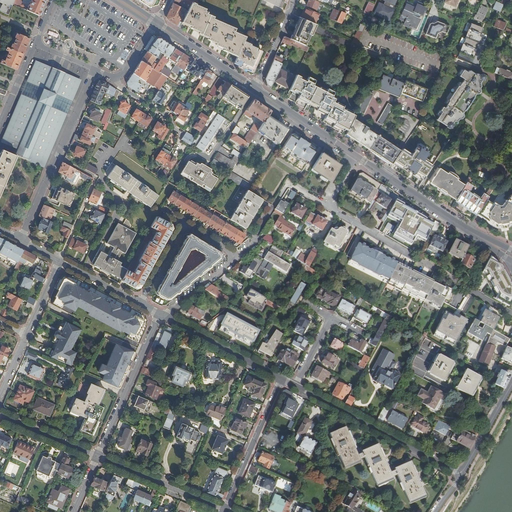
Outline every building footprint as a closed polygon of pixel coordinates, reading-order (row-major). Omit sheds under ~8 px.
[(15,0),(2,0),(1,3),(4,4),(1,11),(9,15),(13,4),(15,0)] [(23,0),(15,0),(13,4),(39,15),(40,16),(44,5),(46,0),(32,0),(30,6),(29,5),(28,9),(25,5),(21,5),(23,0)] [(196,4),(197,0),(174,0),(174,1),(180,4),(186,7),(189,9),(192,3),(196,4)] [(320,2),(314,0),(309,0),(307,6),(317,10),(320,2)] [(390,16),(392,17),(395,10),(394,10),(395,8),(395,5),(394,4),(395,0),(384,0),(387,1),(387,2),(386,4),(384,5),(379,3),(375,13),(377,14),(379,15),(381,15),(382,15),(383,15),(385,15),(387,15),(390,16)] [(502,0),(501,3),(496,1),(493,8),(500,11),(505,0),(502,0)] [(368,1),(363,12),(370,15),(374,4),(368,1)] [(173,23),(180,27),(183,21),(188,12),(185,10),(185,9),(179,6),(173,3),(167,16),(168,20),(173,23)] [(244,42),(246,38),(239,36),(240,34),(234,32),(235,30),(221,24),(222,23),(213,19),(214,17),(207,14),(208,12),(195,6),(196,4),(192,3),(189,9),(188,12),(183,21),(195,26),(196,26),(197,26),(198,23),(205,26),(202,31),(202,33),(212,37),(214,38),(214,37),(215,37),(217,33),(222,36),(221,37),(222,37),(220,43),(219,45),(228,49),(227,50),(238,55),(244,42)] [(426,11),(427,8),(427,7),(418,3),(417,6),(415,9),(412,8),(413,5),(407,3),(402,15),(407,17),(406,19),(406,21),(412,24),(411,26),(416,28),(420,19),(419,18),(420,15),(421,12),(423,13),(424,10),(426,11)] [(476,15),(475,14),(473,19),(481,22),(486,12),(484,12),(486,8),(481,6),(476,15)] [(319,14),(305,8),(301,18),(315,24),(319,14)] [(341,12),(334,9),(330,19),(337,22),(341,12)] [(346,14),(341,12),(337,22),(341,24),(346,14)] [(413,30),(411,34),(419,38),(428,16),(426,15),(419,31),(418,32),(413,30)] [(301,18),(300,18),(290,39),(294,40),(305,45),(308,39),(307,39),(298,35),(297,34),(301,26),(306,28),(306,29),(313,33),(317,25),(315,24),(301,18)] [(497,20),(494,27),(496,28),(502,30),(505,23),(497,20)] [(450,26),(438,22),(437,23),(435,24),(433,23),(432,23),(431,23),(430,24),(426,34),(436,39),(438,34),(442,31),(447,33),(450,26)] [(196,26),(195,26),(194,28),(202,31),(205,26),(198,23),(197,26),(196,26)] [(469,23),(460,51),(474,56),(478,42),(483,27),(469,23)] [(312,36),(313,33),(306,29),(306,28),(301,26),(297,34),(298,35),(307,39),(308,39),(310,35),(312,36)] [(357,43),(362,33),(358,31),(353,41),(357,43)] [(27,46),(30,39),(29,38),(14,32),(12,36),(16,37),(17,38),(14,45),(13,45),(11,49),(23,54),(27,46)] [(211,40),(220,43),(222,37),(221,37),(222,36),(217,33),(215,37),(214,37),(214,38),(212,37),(211,40)] [(290,39),(284,36),(282,42),(291,46),(292,44),(294,40),(290,39)] [(144,49),(148,51),(154,42),(156,38),(152,37),(144,49)] [(156,38),(154,42),(148,51),(143,59),(141,61),(159,72),(168,59),(170,56),(175,48),(167,42),(160,38),(156,38)] [(305,45),(294,40),(292,44),(308,51),(310,47),(305,45)] [(238,55),(235,62),(242,65),(241,66),(245,68),(245,67),(253,71),(261,52),(256,50),(257,49),(250,46),(251,45),(244,42),(238,55)] [(20,60),(23,54),(11,49),(7,47),(6,50),(10,51),(6,60),(3,59),(2,61),(1,61),(0,59),(0,46),(1,45),(0,44),(0,62),(15,69),(16,70),(20,60)] [(175,48),(170,56),(178,62),(183,53),(179,51),(175,48)] [(179,66),(184,70),(187,66),(192,59),(187,56),(183,53),(178,62),(173,70),(175,71),(179,66)] [(280,57),(276,55),(274,60),(283,64),(286,56),(284,55),(283,56),(282,55),(280,55),(280,56),(280,57)] [(168,59),(159,72),(168,77),(171,71),(165,67),(170,60),(168,59)] [(189,71),(193,74),(197,68),(196,67),(197,65),(195,63),(196,61),(194,60),(192,59),(187,66),(190,69),(189,71)] [(25,88),(23,93),(20,100),(7,129),(2,142),(18,149),(19,147),(31,153),(28,161),(44,168),(52,150),(65,119),(67,113),(69,109),(82,80),(59,70),(37,60),(25,88)] [(283,64),(274,60),(266,79),(267,85),(271,88),(278,75),(280,69),(283,64)] [(157,90),(158,91),(168,77),(159,72),(141,61),(135,70),(133,73),(141,78),(148,83),(151,85),(154,87),(153,89),(155,91),(156,89),(158,89),(157,90)] [(488,63),(483,61),(480,67),(486,69),(488,63)] [(197,68),(193,74),(198,77),(199,74),(203,77),(208,70),(204,67),(203,68),(201,67),(200,67),(199,68),(199,69),(197,68)] [(511,79),(511,73),(509,72),(506,71),(497,67),(494,73),(511,79)] [(280,69),(278,75),(276,81),(287,87),(293,76),(280,69)] [(193,93),(196,95),(200,90),(201,90),(202,89),(202,88),(201,87),(202,85),(201,85),(204,81),(208,84),(211,79),(209,78),(210,77),(212,79),(215,74),(208,70),(203,77),(193,93)] [(437,120),(447,126),(449,123),(450,124),(452,124),(454,121),(455,121),(457,121),(458,119),(458,117),(461,113),(462,113),(464,110),(462,108),(470,95),(473,97),(475,94),(475,92),(477,89),(479,88),(481,86),(480,84),(479,84),(481,80),(481,78),(480,77),(481,76),(480,75),(477,73),(475,74),(470,71),(468,71),(467,72),(465,71),(461,77),(464,80),(462,84),(461,83),(459,87),(458,86),(449,100),(449,101),(447,104),(448,105),(445,109),(444,108),(442,112),(437,120)] [(133,73),(127,82),(128,86),(135,90),(138,92),(143,85),(139,83),(140,82),(139,81),(141,78),(133,73)] [(301,77),(297,75),(286,98),(296,102),(295,103),(304,108),(304,109),(308,112),(310,108),(315,96),(312,94),(314,90),(311,89),(312,87),(314,82),(307,79),(306,81),(300,78),(301,77)] [(428,89),(406,80),(405,84),(383,75),(377,89),(399,98),(401,93),(423,102),(428,89)] [(188,91),(192,93),(198,81),(194,79),(188,91)] [(106,94),(108,95),(113,97),(112,97),(117,99),(120,91),(108,84),(102,81),(100,85),(98,84),(97,86),(96,89),(104,92),(105,93),(106,94)] [(223,97),(231,85),(226,82),(222,87),(220,86),(217,90),(221,93),(220,95),(223,97)] [(223,97),(240,110),(248,97),(241,92),(231,85),(223,97)] [(315,96),(310,108),(326,116),(328,112),(332,114),(333,112),(336,113),(338,110),(339,109),(340,109),(341,109),(341,110),(343,107),(336,103),(335,105),(332,104),(334,100),(331,99),(326,108),(319,104),(324,93),(312,87),(311,89),(314,90),(312,94),(315,96)] [(101,100),(104,92),(96,89),(92,98),(96,100),(97,98),(101,100)] [(158,91),(153,100),(161,105),(166,96),(158,91)] [(366,93),(357,111),(364,114),(374,94),(368,91),(368,93),(366,93)] [(326,108),(331,99),(332,96),(324,93),(319,104),(326,108)] [(462,108),(464,110),(473,97),(470,95),(462,108)] [(240,110),(223,97),(215,109),(213,111),(218,114),(224,119),(231,123),(240,110)] [(262,121),(264,122),(268,116),(271,112),(262,106),(253,100),(244,114),(251,118),(253,115),(262,121)] [(121,104),(118,109),(125,113),(130,106),(125,103),(125,101),(124,101),(121,102),(121,104)] [(171,111),(178,116),(184,107),(174,101),(171,106),(173,107),(171,111)] [(184,107),(189,111),(192,105),(187,102),(184,107)] [(383,126),(394,107),(389,103),(377,123),(383,126)] [(178,116),(178,117),(184,121),(187,117),(186,116),(189,111),(184,107),(178,116)] [(101,123),(105,124),(112,110),(108,108),(101,123)] [(94,119),(98,121),(101,113),(96,111),(95,110),(94,109),(91,110),(91,111),(92,112),(89,117),(94,119)] [(132,117),(139,122),(144,114),(136,109),(132,117)] [(339,133),(345,136),(347,133),(353,119),(355,116),(352,115),(353,113),(347,110),(346,111),(344,110),(343,110),(342,110),(342,111),(341,111),(341,110),(341,109),(340,109),(339,109),(338,110),(336,113),(333,112),(332,114),(328,112),(326,116),(324,122),(327,123),(326,124),(340,131),(339,133)] [(193,127),(200,132),(209,118),(201,112),(198,117),(200,119),(198,124),(196,123),(193,127)] [(268,116),(280,125),(283,120),(281,119),(271,112),(268,116)] [(144,114),(139,122),(147,126),(151,118),(144,114)] [(218,114),(196,147),(203,151),(224,119),(218,114)] [(280,125),(268,116),(264,122),(258,130),(264,134),(263,135),(273,141),(272,141),(273,142),(274,141),(278,143),(287,129),(280,125)] [(353,119),(347,133),(370,149),(377,136),(355,121),(355,120),(353,119)] [(264,122),(262,121),(261,122),(260,124),(258,123),(257,123),(254,126),(253,126),(244,140),(249,144),(258,130),(264,122)] [(157,137),(163,140),(169,130),(165,128),(165,125),(164,125),(163,125),(158,122),(153,130),(159,133),(157,137)] [(83,132),(92,136),(95,128),(87,124),(83,132)] [(90,140),(92,136),(83,132),(80,140),(90,145),(92,141),(90,140)] [(182,139),(191,145),(192,144),(195,138),(187,132),(184,136),(182,139)] [(246,148),(249,144),(244,140),(236,135),(234,134),(231,138),(246,148)] [(71,144),(77,147),(78,147),(80,143),(77,142),(78,140),(77,136),(75,135),(74,136),(71,144)] [(277,157),(292,167),(301,173),(315,151),(308,146),(309,145),(306,144),(305,144),(302,142),(302,141),(299,139),(298,140),(291,136),(277,157)] [(370,149),(369,149),(389,162),(398,149),(377,136),(370,149)] [(160,166),(162,166),(163,164),(168,156),(172,149),(165,145),(156,159),(157,160),(156,161),(156,162),(156,163),(158,165),(159,165),(160,166)] [(15,155),(17,156),(28,161),(31,153),(19,147),(18,149),(15,155)] [(82,158),(85,150),(78,147),(77,147),(75,152),(73,152),(73,153),(74,156),(75,156),(76,156),(82,158)] [(235,156),(240,159),(242,155),(233,149),(231,153),(235,156)] [(389,162),(392,164),(401,151),(398,149),(389,162)] [(15,155),(3,150),(0,155),(0,195),(17,156),(15,155)] [(215,158),(233,169),(240,159),(235,156),(232,161),(218,152),(215,158)] [(340,165),(322,153),(312,169),(331,182),(340,165)] [(168,156),(163,164),(171,168),(176,160),(168,156)] [(207,169),(202,165),(200,168),(195,164),(189,161),(182,172),(192,178),(191,181),(201,186),(202,184),(211,189),(217,178),(211,174),(206,171),(207,169)] [(63,162),(59,172),(71,178),(76,169),(63,162)] [(86,169),(95,175),(98,169),(88,164),(86,169)] [(121,186),(122,185),(126,188),(125,189),(132,194),(133,193),(137,196),(136,197),(142,201),(143,200),(147,203),(147,204),(150,207),(159,195),(148,188),(144,184),(143,185),(131,176),(131,175),(126,172),(116,165),(108,177),(111,179),(111,178),(116,181),(115,182),(121,186)] [(452,195),(457,198),(465,185),(457,180),(458,179),(448,172),(448,173),(440,168),(431,181),(437,184),(435,186),(439,189),(441,189),(442,188),(447,191),(446,192),(447,194),(451,196),(452,195)] [(94,179),(81,172),(79,176),(85,179),(85,178),(87,179),(90,181),(92,182),(94,179)] [(192,178),(182,172),(181,174),(191,181),(192,178)] [(248,190),(252,184),(231,172),(227,178),(248,190)] [(369,177),(363,173),(359,173),(349,192),(351,193),(352,191),(357,194),(360,195),(359,196),(362,198),(363,197),(365,198),(365,199),(371,203),(381,185),(369,177)] [(456,200),(477,214),(478,212),(487,200),(494,188),(491,186),(485,195),(484,194),(480,201),(473,196),(474,193),(472,192),(472,193),(470,192),(469,193),(467,192),(471,185),(469,184),(473,177),(470,176),(466,183),(467,183),(465,185),(457,198),(456,200)] [(371,203),(368,209),(372,211),(376,205),(378,207),(377,208),(383,212),(378,218),(384,222),(387,216),(398,196),(393,193),(390,193),(387,192),(386,188),(381,185),(371,203)] [(74,193),(57,186),(52,199),(68,206),(69,202),(70,202),(73,197),(72,197),(74,193)] [(91,197),(89,200),(97,204),(102,192),(96,189),(94,189),(91,197)] [(244,228),(262,199),(248,190),(230,219),(235,222),(241,226),(244,228)] [(168,200),(175,204),(180,195),(173,191),(168,200)] [(487,200),(478,212),(484,215),(497,225),(511,222),(511,220),(511,194),(511,195),(507,201),(506,200),(503,204),(502,205),(500,206),(498,205),(494,202),(493,204),(487,200)] [(180,195),(175,204),(181,208),(186,199),(180,195)] [(186,199),(181,208),(188,211),(193,203),(186,199)] [(289,204),(281,200),(276,208),(275,209),(283,214),(289,204)] [(193,203),(188,211),(194,215),(199,207),(193,203)] [(297,204),(291,213),(301,219),(306,210),(297,204)] [(42,209),(39,216),(43,218),(49,221),(55,210),(44,205),(42,209)] [(199,207),(194,215),(201,219),(206,211),(199,207)] [(97,228),(99,229),(106,214),(98,210),(95,209),(93,215),(94,215),(93,217),(91,216),(89,219),(99,224),(97,228)] [(206,211),(201,219),(207,223),(212,215),(206,211)] [(317,216),(311,213),(306,221),(312,225),(322,231),(327,222),(317,216)] [(212,215),(207,223),(214,227),(219,219),(212,215)] [(484,215),(482,218),(489,222),(491,222),(493,223),(492,224),(496,226),(500,225),(501,226),(509,225),(508,224),(511,223),(511,220),(511,222),(497,225),(484,215)] [(285,232),(284,233),(291,237),(296,228),(284,220),(285,219),(280,216),(275,224),(279,227),(279,228),(285,232)] [(127,270),(122,280),(136,288),(140,287),(146,276),(172,229),(171,225),(157,217),(151,227),(157,231),(158,230),(159,232),(158,232),(157,232),(151,242),(150,241),(139,261),(140,262),(135,272),(136,273),(135,274),(134,275),(133,273),(127,270)] [(49,221),(43,218),(39,228),(48,233),(48,232),(49,232),(51,228),(50,228),(52,222),(49,221)] [(126,219),(123,224),(130,228),(131,226),(130,221),(126,219)] [(214,227),(220,231),(225,223),(219,219),(214,227)] [(62,227),(71,230),(73,226),(64,222),(62,227)] [(440,224),(436,222),(431,233),(434,234),(440,224)] [(119,250),(122,252),(125,253),(136,233),(118,223),(107,243),(114,247),(109,256),(99,250),(92,263),(122,280),(127,270),(120,265),(121,263),(118,261),(114,259),(119,250)] [(220,231),(227,235),(232,227),(225,223),(220,231)] [(63,236),(68,238),(71,230),(62,227),(61,230),(65,232),(63,236)] [(227,235),(233,239),(238,231),(232,227),(227,235)] [(336,231),(332,228),(324,242),(333,248),(335,246),(339,248),(346,237),(348,236),(349,234),(348,229),(344,227),(339,229),(338,230),(336,231)] [(90,242),(93,243),(99,229),(97,228),(90,242)] [(149,230),(128,269),(132,271),(136,261),(137,258),(142,248),(143,248),(146,242),(148,241),(152,234),(152,232),(149,230)] [(238,231),(233,239),(240,243),(245,235),(238,231)] [(0,256),(16,265),(24,250),(14,244),(14,246),(11,245),(11,246),(9,245),(10,242),(3,238),(0,236),(0,256)] [(220,258),(220,255),(215,251),(190,236),(187,238),(166,274),(162,283),(157,292),(158,295),(166,300),(170,299),(220,258)] [(266,241),(271,244),(274,239),(269,236),(266,241)] [(447,242),(434,236),(429,246),(442,252),(447,242)] [(72,238),(68,246),(83,253),(87,245),(72,238)] [(467,250),(468,248),(454,241),(452,246),(457,249),(459,245),(467,250)] [(370,251),(369,250),(367,249),(365,247),(363,248),(360,247),(360,245),(357,243),(348,261),(360,267),(388,282),(395,267),(397,263),(394,262),(392,262),(390,261),(390,260),(390,259),(387,258),(386,259),(384,258),(384,257),(380,255),(374,252),(370,250),(370,251)] [(466,252),(467,250),(459,245),(457,249),(452,246),(449,252),(463,259),(464,255),(466,252)] [(266,270),(270,272),(274,265),(286,272),(290,265),(275,256),(278,252),(271,248),(264,260),(265,261),(264,263),(263,262),(262,263),(259,268),(265,272),(266,270)] [(297,260),(299,258),(298,257),(301,252),(297,249),(292,257),(297,260)] [(24,250),(16,265),(15,268),(18,270),(22,262),(25,263),(27,259),(33,263),(37,256),(31,253),(24,250)] [(118,261),(122,252),(119,250),(114,259),(118,261)] [(306,265),(309,267),(316,255),(311,252),(308,258),(301,254),(299,258),(297,260),(306,265)] [(463,259),(449,252),(448,253),(462,260),(463,259)] [(462,260),(460,264),(470,269),(474,260),(464,255),(463,259),(462,260)] [(501,263),(489,257),(480,274),(485,277),(496,295),(495,299),(508,306),(511,306),(511,281),(503,265),(501,263)] [(251,264),(259,268),(262,263),(254,258),(251,264)] [(255,275),(256,275),(256,273),(259,268),(251,264),(248,269),(244,267),(240,272),(250,278),(253,273),(256,274),(255,275)] [(307,271),(316,276),(317,272),(309,267),(306,265),(300,274),(304,276),(307,271)] [(395,267),(388,282),(387,284),(401,291),(402,291),(411,273),(411,272),(405,269),(403,272),(401,271),(402,268),(400,266),(399,269),(395,267)] [(264,279),(262,277),(265,272),(259,268),(256,273),(256,275),(264,279)] [(44,283),(46,279),(33,272),(31,277),(34,278),(44,283)] [(420,277),(411,273),(402,291),(410,295),(409,296),(415,299),(416,298),(424,302),(424,301),(425,300),(433,283),(424,279),(423,281),(422,281),(421,283),(418,282),(419,280),(420,280),(419,278),(420,277)] [(34,278),(31,277),(26,274),(20,285),(29,289),(34,278)] [(71,274),(58,278),(52,295),(140,343),(148,326),(144,315),(106,294),(71,274)] [(290,301),(294,304),(305,285),(301,283),(290,301)] [(431,304),(440,309),(443,302),(449,291),(440,286),(440,287),(433,283),(425,300),(431,303),(431,304)] [(211,285),(205,290),(206,291),(226,303),(229,299),(218,292),(218,291),(211,285)] [(249,289),(244,286),(241,293),(245,296),(249,289)] [(321,287),(319,292),(324,294),(321,299),(328,303),(328,304),(334,307),(339,298),(326,291),(326,290),(321,287)] [(261,306),(265,299),(249,289),(245,296),(250,299),(248,303),(254,306),(256,303),(261,306)] [(22,299),(9,292),(7,295),(8,296),(7,297),(12,299),(9,306),(17,310),(22,299)] [(34,305),(36,300),(30,297),(29,297),(27,301),(28,302),(34,305)] [(342,299),(337,308),(350,315),(355,306),(342,299)] [(267,302),(279,309),(280,307),(267,300),(267,301),(267,302)] [(187,314),(199,320),(203,313),(196,309),(196,308),(196,307),(194,306),(192,305),(187,314)] [(303,315),(306,310),(299,306),(296,311),(303,315)] [(485,310),(478,321),(493,329),(500,318),(496,316),(498,312),(489,308),(487,311),(485,310)] [(377,309),(373,317),(377,320),(381,311),(377,309)] [(362,318),(364,319),(367,321),(371,315),(361,310),(356,318),(361,320),(362,318)] [(458,319),(444,311),(432,335),(453,347),(468,320),(459,315),(458,319)] [(236,329),(242,331),(248,317),(243,315),(236,329)] [(305,323),(308,324),(310,320),(301,315),(296,325),(302,328),(305,323)] [(382,335),(391,317),(387,315),(377,332),(382,335)] [(472,325),(467,333),(481,341),(486,333),(482,331),(483,329),(491,333),(493,330),(478,321),(471,317),(469,320),(471,324),(472,325)] [(57,342),(54,349),(74,358),(76,352),(70,349),(80,329),(68,323),(58,343),(57,342)] [(152,347),(155,348),(157,344),(165,348),(173,329),(168,326),(166,329),(163,329),(160,328),(156,338),(152,347)] [(14,339),(15,336),(1,329),(0,332),(0,336),(2,338),(4,334),(14,339)] [(491,333),(486,345),(496,347),(497,344),(500,345),(505,347),(510,339),(502,335),(493,330),(491,333)] [(266,345),(262,343),(259,350),(271,357),(282,335),(276,331),(266,345)] [(377,332),(373,341),(370,339),(368,343),(375,347),(382,335),(377,332)] [(418,347),(420,348),(425,338),(419,334),(417,338),(419,340),(417,343),(416,343),(415,344),(415,345),(415,346),(416,347),(417,347),(418,347)] [(295,346),(303,351),(308,340),(300,336),(295,346)] [(342,343),(334,339),(330,347),(335,349),(335,348),(338,350),(342,343)] [(351,339),(348,346),(361,353),(367,342),(361,339),(359,343),(351,339)] [(101,363),(97,372),(104,375),(102,380),(120,388),(134,356),(136,352),(116,343),(107,366),(101,363)] [(510,364),(511,365),(511,350),(506,348),(505,350),(504,349),(503,352),(504,352),(503,354),(501,352),(500,353),(497,352),(500,345),(497,344),(496,347),(493,352),(494,352),(495,352),(495,355),(502,357),(501,359),(510,363),(510,364)] [(480,359),(479,363),(488,367),(489,363),(490,363),(493,356),(492,356),(494,352),(493,352),(496,347),(486,345),(483,353),(482,352),(479,358),(480,359)] [(0,353),(3,355),(7,357),(9,352),(8,352),(9,349),(2,346),(0,350),(0,353)] [(149,353),(148,357),(153,359),(157,350),(155,349),(155,348),(152,347),(149,353)] [(74,358),(54,349),(51,356),(71,365),(74,358)] [(379,381),(381,383),(385,385),(384,386),(391,390),(394,385),(394,386),(395,383),(399,375),(392,371),(396,363),(391,361),(395,355),(383,349),(372,369),(375,371),(374,374),(375,375),(373,380),(378,382),(379,381)] [(277,359),(285,363),(289,355),(282,351),(277,359)] [(289,355),(296,359),(297,359),(299,355),(291,351),(289,355)] [(336,358),(328,354),(325,358),(324,358),(321,362),(330,367),(333,362),(336,364),(338,361),(335,359),(336,358)] [(289,355),(285,363),(292,367),(296,359),(289,355)] [(366,356),(360,367),(364,369),(370,358),(366,356)] [(432,369),(429,374),(443,381),(452,363),(439,356),(437,361),(436,360),(431,369),(432,369)] [(212,361),(206,361),(205,379),(221,379),(222,361),(216,361),(216,363),(212,363),(212,361)] [(155,368),(162,371),(165,365),(158,362),(155,368)] [(360,367),(350,362),(349,365),(362,373),(364,369),(360,367)] [(44,368),(33,363),(28,374),(39,379),(44,368)] [(143,368),(141,372),(157,379),(158,377),(156,376),(157,375),(156,374),(158,371),(150,367),(149,370),(145,368),(146,365),(144,364),(143,368)] [(74,369),(74,368),(69,365),(69,366),(68,366),(67,367),(66,368),(67,369),(67,370),(68,371),(69,371),(68,374),(71,376),(74,369)] [(185,380),(188,382),(190,381),(193,375),(192,374),(176,367),(172,376),(169,375),(167,380),(182,386),(185,380)] [(327,377),(329,373),(317,367),(312,376),(323,382),(326,376),(327,377)] [(494,384),(503,388),(505,383),(508,377),(509,375),(497,369),(495,372),(499,374),(498,376),(495,375),(494,377),(497,378),(494,384)] [(457,389),(470,396),(480,377),(467,370),(463,377),(460,382),(457,389)] [(62,384),(67,386),(71,376),(68,374),(67,375),(66,375),(62,374),(59,380),(63,382),(62,384)] [(248,376),(247,380),(245,385),(248,386),(250,387),(248,391),(252,393),(251,394),(256,397),(257,397),(258,394),(262,395),(265,388),(264,387),(265,384),(257,381),(257,380),(248,376)] [(247,380),(243,378),(237,393),(240,394),(245,385),(247,380)] [(156,383),(148,379),(146,384),(149,386),(145,394),(156,399),(161,388),(155,385),(156,383)] [(106,390),(91,383),(87,393),(88,393),(85,402),(76,398),(71,412),(79,415),(79,414),(86,418),(86,419),(85,418),(80,430),(92,435),(104,407),(100,405),(106,390)] [(339,383),(331,397),(336,399),(341,402),(343,398),(344,399),(346,396),(345,395),(346,393),(347,394),(348,394),(350,389),(339,383)] [(22,399),(25,400),(29,402),(34,391),(21,385),(15,399),(21,401),(22,399)] [(244,396),(254,400),(256,397),(251,394),(252,393),(248,391),(250,387),(248,386),(244,396)] [(424,404),(435,411),(442,399),(446,401),(448,397),(433,388),(429,395),(423,391),(419,397),(425,401),(424,404)] [(290,399),(293,393),(286,390),(283,391),(281,394),(290,399)] [(351,393),(345,404),(350,407),(355,397),(352,396),(353,394),(351,393)] [(150,401),(139,396),(135,406),(144,410),(146,410),(150,401)] [(54,405),(38,398),(34,407),(40,410),(40,412),(50,416),(54,405)] [(286,399),(280,415),(292,419),(297,403),(286,399)] [(255,404),(245,400),(239,413),(249,417),(255,404)] [(221,420),(226,409),(219,406),(219,407),(217,406),(216,407),(211,405),(207,414),(221,420)] [(384,408),(377,421),(382,424),(388,410),(384,408)] [(168,413),(167,417),(173,420),(175,416),(174,416),(176,412),(170,409),(168,413)] [(388,421),(396,425),(396,424),(402,428),(407,419),(393,412),(388,421)] [(424,433),(425,432),(428,425),(421,421),(423,418),(418,416),(417,419),(415,418),(411,426),(424,433)] [(247,423),(236,418),(232,429),(241,433),(244,427),(246,428),(247,423)] [(312,422),(305,419),(297,434),(298,434),(295,440),(300,443),(298,447),(310,454),(316,443),(304,437),(312,422)] [(438,420),(433,430),(446,435),(451,426),(438,420)] [(187,426),(182,424),(177,437),(181,439),(182,437),(184,438),(184,439),(185,440),(187,441),(188,441),(189,440),(190,439),(196,442),(197,439),(199,440),(201,436),(199,435),(200,433),(194,430),(194,429),(187,426)] [(222,425),(220,430),(227,433),(229,428),(222,425)] [(425,432),(424,433),(411,426),(409,429),(424,436),(425,434),(425,432)] [(360,461),(346,427),(330,434),(344,468),(360,461)] [(118,447),(126,450),(131,440),(129,439),(133,431),(126,428),(118,447)] [(451,439),(462,445),(466,432),(465,432),(457,429),(453,435),(451,439)] [(462,445),(469,449),(476,437),(466,432),(462,445)] [(0,447),(1,445),(8,448),(12,439),(0,433),(0,447)] [(228,440),(218,435),(212,449),(214,450),(215,452),(218,453),(220,452),(222,453),(228,440)] [(152,444),(143,440),(141,440),(139,444),(138,444),(137,445),(137,446),(138,448),(137,449),(143,451),(142,453),(147,455),(152,444)] [(34,449),(18,442),(14,452),(29,459),(34,449)] [(362,450),(376,484),(392,477),(378,443),(362,450)] [(274,457),(262,453),(258,461),(265,464),(264,466),(269,468),(274,457)] [(55,475),(60,464),(55,462),(51,460),(52,459),(51,458),(48,457),(47,458),(43,456),(36,471),(37,471),(37,472),(38,475),(40,476),(43,475),(44,474),(49,477),(49,476),(50,476),(50,477),(52,478),(53,477),(54,478),(55,475)] [(69,460),(63,457),(60,464),(55,475),(58,476),(59,473),(67,476),(71,475),(72,472),(71,469),(67,467),(69,460)] [(395,469),(409,503),(424,496),(410,462),(395,469)] [(250,465),(248,471),(256,475),(259,469),(250,465)] [(214,473),(206,493),(219,498),(223,497),(224,494),(218,491),(225,477),(226,477),(229,471),(218,466),(214,474),(214,473)] [(114,473),(106,493),(108,493),(107,495),(108,496),(108,497),(109,497),(110,496),(111,495),(114,496),(116,492),(114,491),(118,482),(120,483),(122,479),(121,478),(122,476),(114,473)] [(255,485),(272,493),(276,484),(259,476),(255,485)] [(95,477),(92,485),(95,487),(94,489),(94,491),(98,492),(100,491),(101,489),(104,490),(105,488),(106,488),(107,486),(106,485),(107,482),(95,477)] [(128,479),(126,484),(131,486),(130,488),(137,491),(137,490),(140,484),(134,481),(128,479)] [(58,492),(53,489),(47,502),(60,507),(62,501),(65,495),(67,496),(70,489),(61,485),(58,492)] [(137,491),(133,498),(142,502),(146,493),(141,492),(137,490),(137,491)] [(348,507),(345,510),(347,511),(359,511),(356,510),(355,511),(351,508),(353,505),(354,506),(357,502),(356,501),(357,499),(358,499),(361,495),(353,491),(351,494),(350,494),(348,498),(348,499),(345,505),(348,507)] [(146,493),(142,502),(149,505),(151,502),(150,501),(152,496),(151,496),(146,493)] [(21,498),(18,496),(17,500),(20,501),(28,505),(30,500),(22,497),(21,498)] [(275,511),(282,511),(286,502),(274,497),(271,503),(270,503),(269,505),(270,506),(269,509),(275,511)] [(180,501),(176,510),(180,511),(189,511),(192,506),(180,501)] [(289,511),(290,511),(288,510),(290,504),(286,502),(282,511),(289,511)]
